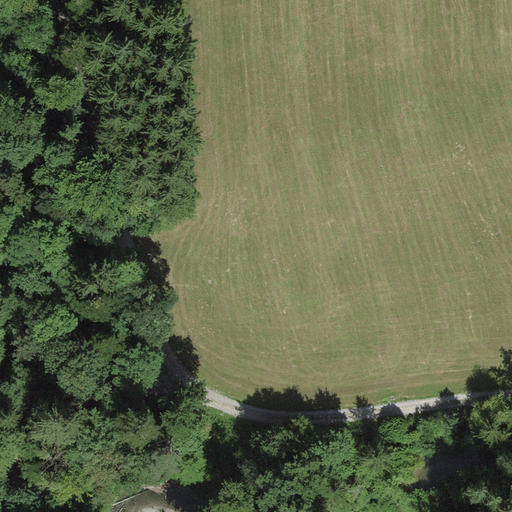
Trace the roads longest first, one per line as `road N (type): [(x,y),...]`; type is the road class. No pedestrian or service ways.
road 1 (track): [(178,384),(120,215),(70,26),(55,0)]
road 2 (track): [(511,395),(311,420),(227,406),(178,384)]
road 3 (track): [(178,384),(36,401),(0,391)]
